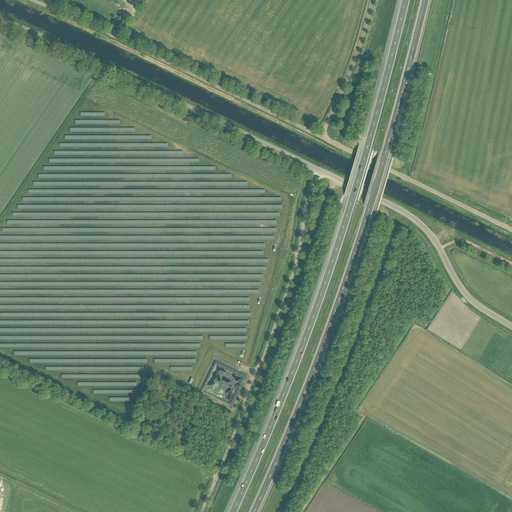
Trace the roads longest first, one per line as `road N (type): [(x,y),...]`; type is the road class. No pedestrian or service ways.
road 1 (motorway): [(405,0),(313,315),(231,511)]
road 2 (motorway): [(252,511),(331,321),(425,0)]
road 3 (unclassified): [(200,511),(292,274),(316,170)]
road 4 (tertiary): [(316,170),(0,19)]
road 5 (unclassified): [(320,136),(31,0)]
road 6 (tertiary): [(511,326),(472,302),(411,217),(316,170)]
road 7 (unclassified): [(511,229),(320,136)]
road 8 (unclassified): [(320,136),(372,0)]
